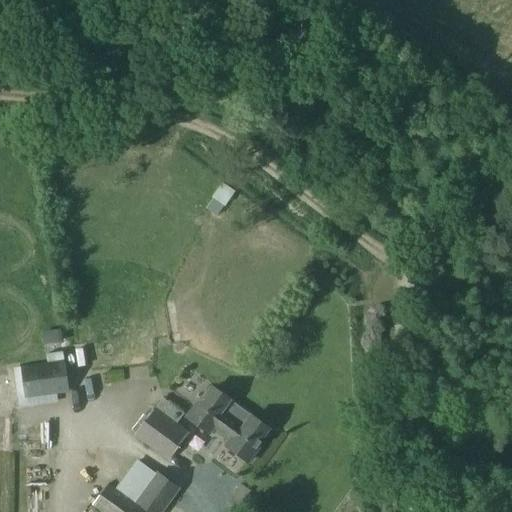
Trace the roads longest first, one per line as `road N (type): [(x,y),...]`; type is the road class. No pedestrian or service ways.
road 1 (track): [(0,96),(162,110),(241,148),(404,268)]
road 2 (unclassified): [(413,511),(398,323),(404,268),(511,128)]
